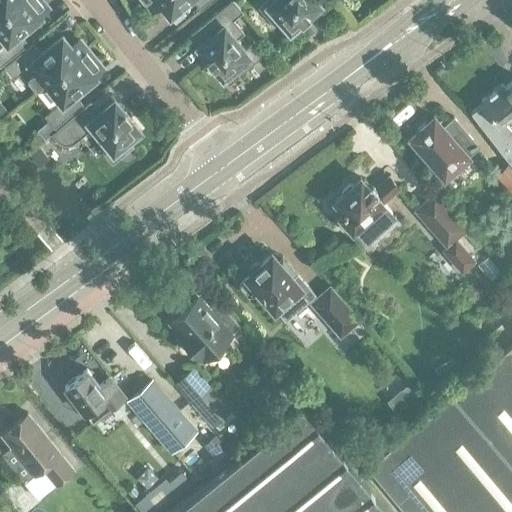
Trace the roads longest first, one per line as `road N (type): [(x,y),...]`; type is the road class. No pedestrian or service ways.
road 1 (secondary): [(216,172),(445,0)]
road 2 (secondary): [(0,331),(216,172)]
road 3 (residential): [(190,134),(94,0)]
